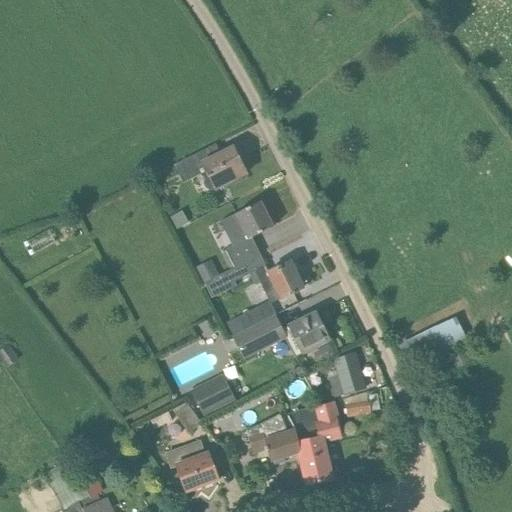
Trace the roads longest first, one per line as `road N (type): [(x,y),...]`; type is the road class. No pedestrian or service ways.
road 1 (residential): [(428,485),(390,373),(249,96),(188,0)]
road 2 (residential): [(272,511),(428,485)]
